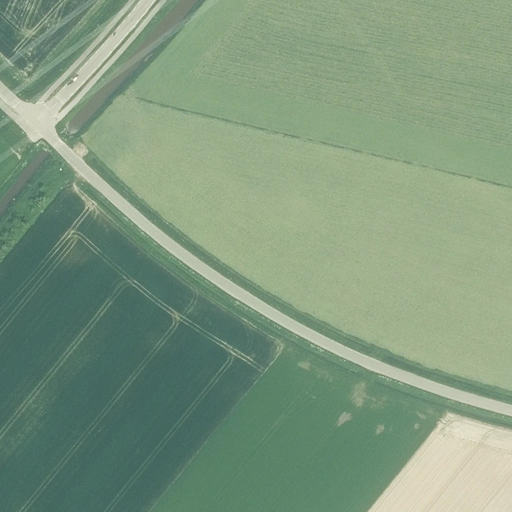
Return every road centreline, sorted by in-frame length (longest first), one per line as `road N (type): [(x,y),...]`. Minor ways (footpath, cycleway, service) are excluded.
road 1 (tertiary): [(511,411),(353,357),(240,295),(132,213),(36,123)]
road 2 (tertiary): [(36,123),(149,0)]
